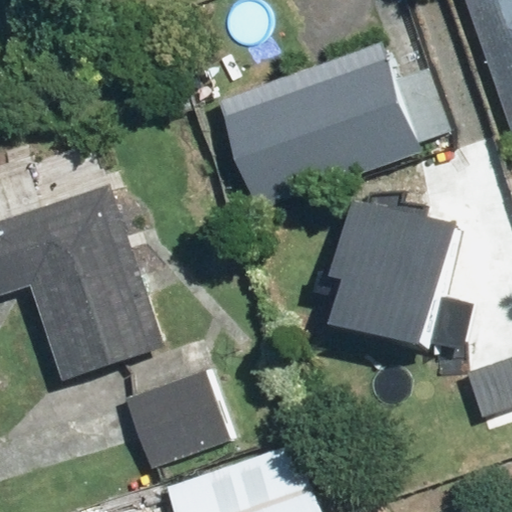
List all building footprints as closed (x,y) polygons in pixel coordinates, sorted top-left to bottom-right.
[(511,0),(470,0),(511,116),(511,0)] [(435,66),(403,77),(389,40),(225,99),(265,211),(429,152),(425,141),(457,130),(435,66)] [(170,347),(102,144),(0,178),(0,291),(2,298),(40,286),(72,381),(170,347)] [(466,223),(356,198),(337,279),(350,281),(339,326),(437,349),(466,223)] [(511,409),(511,359),(468,375),(484,420),(511,409)] [(208,367),(130,398),(158,468),(236,436),(208,367)] [(324,511),(302,444),(100,511),(324,511)]
